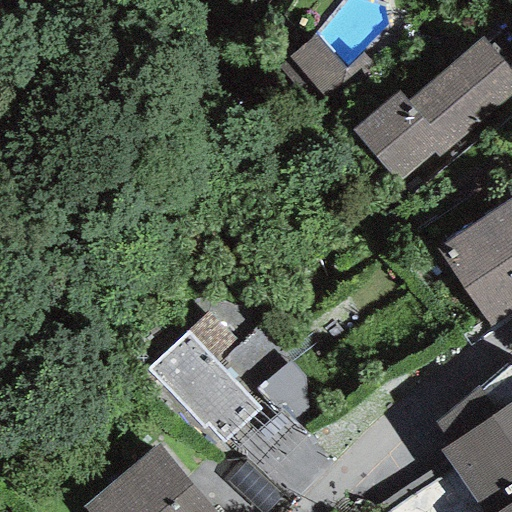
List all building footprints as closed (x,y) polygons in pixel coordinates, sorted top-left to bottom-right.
[(344,67),(313,35),(277,69),(327,121),(335,113),(380,71),(361,51),(344,67)] [(511,107),(511,72),(481,36),(406,100),(397,90),(350,131),(398,185),(433,155),(444,167),(511,107)] [(511,314),(511,198),(435,249),(489,330),(511,314)] [(193,300),(204,315),(209,311),(236,345),(259,327),(220,279),(193,300)] [(236,345),(209,311),(204,315),(146,368),(202,429),(207,425),(223,442),(258,410),(248,398),(217,364),(236,345)] [(259,327),(236,345),(217,364),(248,398),(256,390),(290,423),(322,398),(259,327)] [(449,444),(511,401),(511,360),(435,422),(449,444)] [(511,511),(511,401),(449,444),(439,451),(481,511),(511,511)] [(216,511),(157,441),(82,504),(88,511),(216,511)]
